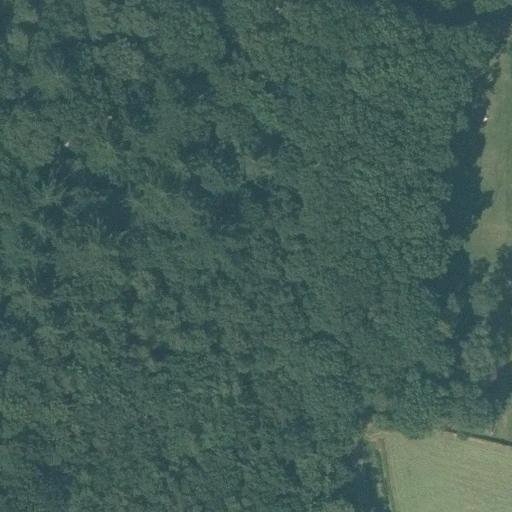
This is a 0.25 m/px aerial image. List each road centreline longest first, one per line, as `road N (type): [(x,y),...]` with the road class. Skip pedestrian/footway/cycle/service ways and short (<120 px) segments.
road 1 (unclassified): [(359,511),(265,0)]
road 2 (track): [(0,186),(183,61),(257,0)]
road 3 (unclassified): [(511,27),(354,0)]
